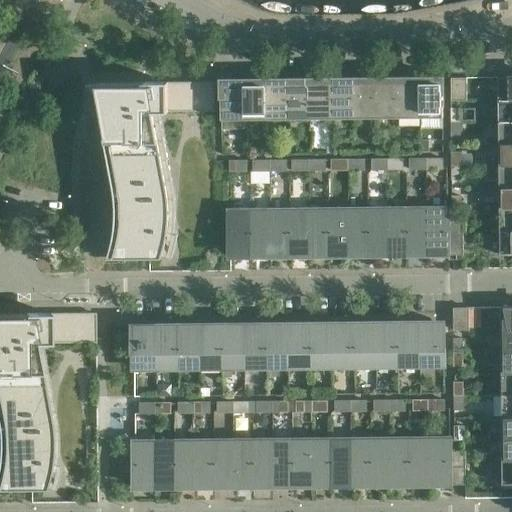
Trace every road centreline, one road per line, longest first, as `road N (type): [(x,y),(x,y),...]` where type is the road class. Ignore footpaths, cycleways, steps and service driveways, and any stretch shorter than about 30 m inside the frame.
road 1 (residential): [(511,283),(0,288)]
road 2 (residential): [(511,19),(337,41),(280,36),(179,0)]
